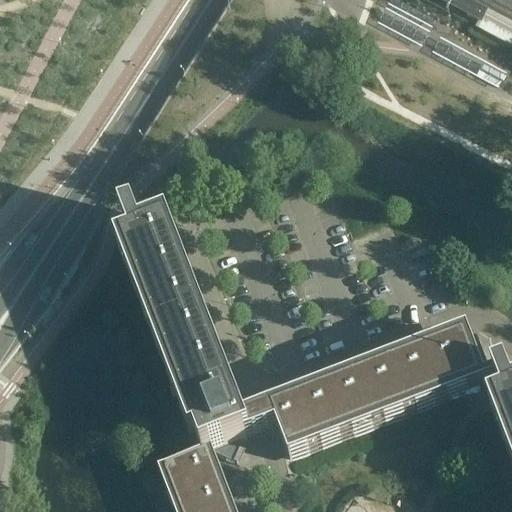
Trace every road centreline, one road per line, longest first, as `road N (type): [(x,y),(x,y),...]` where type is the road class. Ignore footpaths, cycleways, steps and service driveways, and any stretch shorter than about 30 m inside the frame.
road 1 (secondary): [(15,295),(210,0)]
road 2 (residential): [(511,339),(487,323),(463,321),(252,398)]
road 3 (residential): [(252,398),(190,232)]
